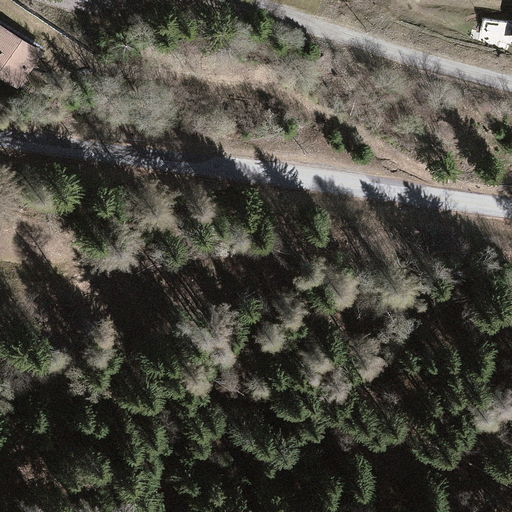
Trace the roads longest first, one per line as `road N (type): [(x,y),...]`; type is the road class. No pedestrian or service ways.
road 1 (unclassified): [(0,138),(511,207)]
road 2 (track): [(222,0),(511,81)]
